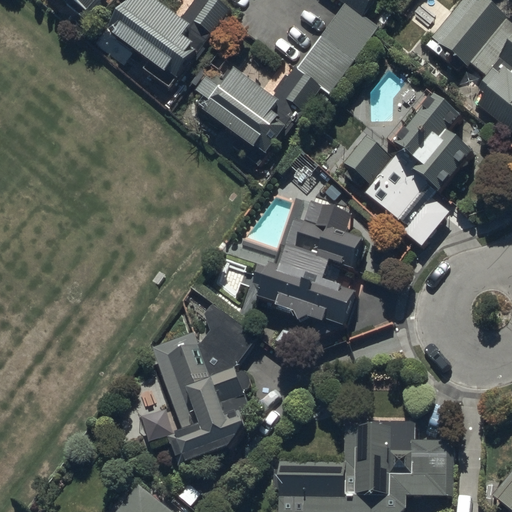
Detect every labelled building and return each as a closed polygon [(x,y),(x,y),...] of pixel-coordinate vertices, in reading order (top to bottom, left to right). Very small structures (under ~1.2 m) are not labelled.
[(66,0),(89,19),(105,0),(66,0)] [(198,0),(181,28),(140,1),(131,16),(124,12),(113,29),(116,31),(110,40),(117,44),(113,50),(149,73),(145,79),(179,101),(234,14),(211,0),(198,0)] [(321,43),(355,69),(380,34),(366,24),(382,0),(332,0),(346,10),(321,43)] [(511,24),(483,0),(469,0),(426,50),(441,63),(448,55),(471,74),(473,72),(490,87),(481,98),(486,103),(480,109),(511,137),(511,24)] [(355,69),(321,43),(273,107),(229,76),(225,82),(224,81),(216,93),(211,90),(193,115),(236,146),(231,154),(262,176),(288,139),(307,115),(315,122),(355,69)] [(371,192),(366,198),(401,227),(430,193),(442,203),(476,164),(449,141),(463,125),(438,103),(396,152),(402,157),(395,165),(367,141),(344,168),(371,192)] [(354,288),(324,279),(330,262),(355,270),(366,236),(346,229),(351,212),(307,198),(301,215),(293,213),(284,243),(287,244),(280,265),(269,262),(267,269),(257,266),(251,286),(258,288),(255,298),(345,326),(356,291),(354,288)] [(181,430),(175,432),(191,475),(235,458),(249,441),(242,421),(253,417),(238,375),(260,343),(214,308),(208,316),(212,338),(201,352),(197,338),(153,354),(157,365),(181,430)] [(447,495),(447,436),(415,436),(415,417),(363,417),(363,423),(345,423),(345,461),(278,460),(277,511),(399,511),(406,506),(406,494),(447,495)] [(511,511),(511,480),(494,501),(507,511),(511,511)] [(164,511),(141,492),(124,511),(164,511)]
